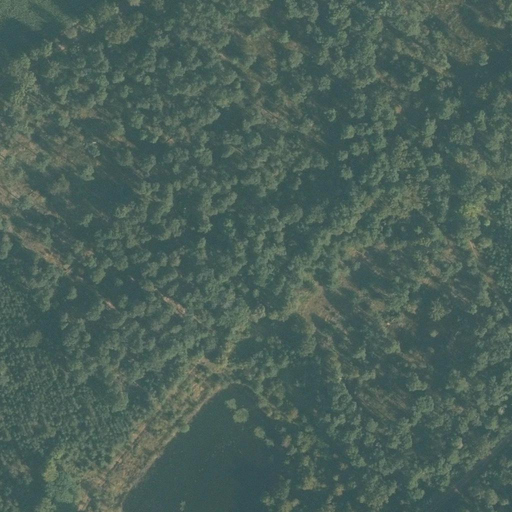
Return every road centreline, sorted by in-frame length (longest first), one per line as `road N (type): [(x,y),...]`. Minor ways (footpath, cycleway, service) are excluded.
road 1 (track): [(511,320),(422,152)]
road 2 (track): [(0,82),(143,0)]
